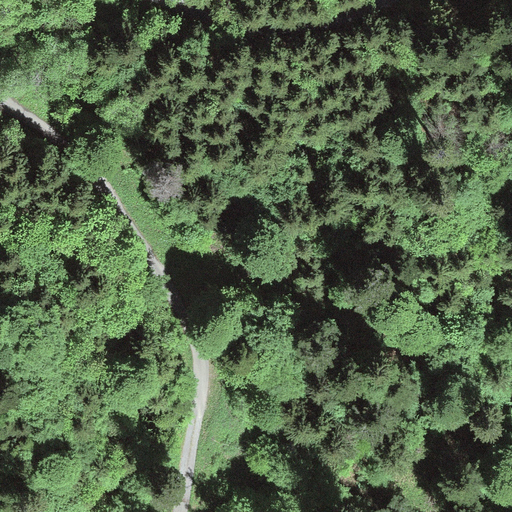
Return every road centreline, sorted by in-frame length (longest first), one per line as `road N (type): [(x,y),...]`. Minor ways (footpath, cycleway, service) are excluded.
road 1 (track): [(182,511),(206,381),(200,346),(101,183),(53,131),(0,91)]
road 2 (track): [(383,0),(339,24),(246,27),(169,0)]
